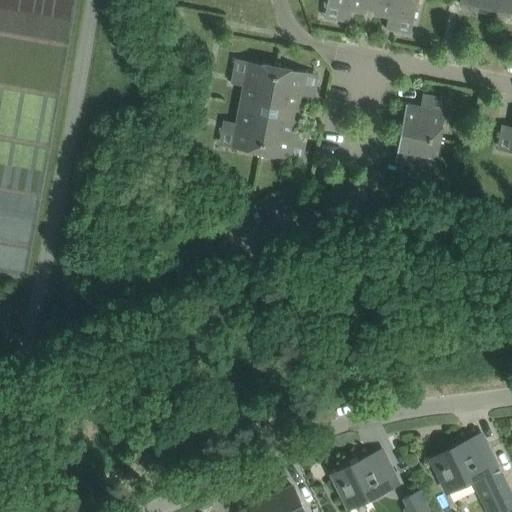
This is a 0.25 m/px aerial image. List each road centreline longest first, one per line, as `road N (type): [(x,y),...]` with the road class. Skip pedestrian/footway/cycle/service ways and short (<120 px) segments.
road 1 (unclassified): [(25,511),(18,497),(30,351),(94,0)]
road 2 (unclassified): [(151,511),(343,422),(511,392)]
